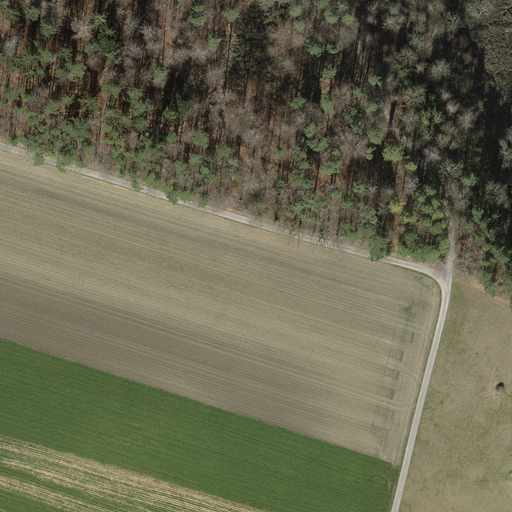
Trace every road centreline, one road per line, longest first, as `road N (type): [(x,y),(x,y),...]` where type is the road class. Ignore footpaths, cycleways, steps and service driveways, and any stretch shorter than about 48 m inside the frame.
road 1 (track): [(449,279),(0,143)]
road 2 (track): [(449,279),(449,211),(384,109),(345,0)]
road 3 (track): [(396,511),(449,279)]
